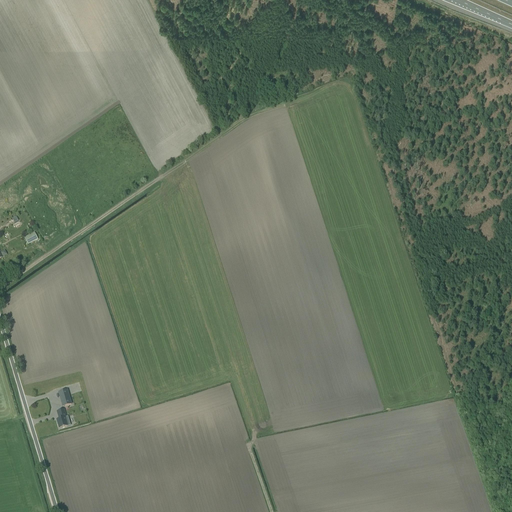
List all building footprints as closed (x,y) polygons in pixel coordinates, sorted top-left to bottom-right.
[(24,238),(28,245),(38,239),(35,233),(24,238)] [(109,366),(111,374),(127,369),(125,361),(121,362),(109,366)] [(121,372),(123,380),(131,378),(129,371),(126,372),(125,371),(121,372)] [(59,393),(58,393),(63,407),(72,405),(67,390),(59,393)] [(57,420),(60,429),(67,427),(64,418),(66,418),(64,410),(57,412),(59,420),(57,420)]
